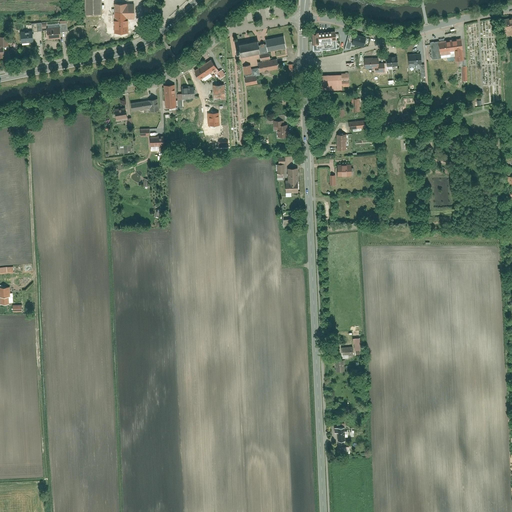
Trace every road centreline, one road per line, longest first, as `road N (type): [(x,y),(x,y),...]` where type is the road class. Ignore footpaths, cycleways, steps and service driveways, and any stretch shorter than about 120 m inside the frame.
road 1 (tertiary): [(324,511),(303,18)]
road 2 (residential): [(74,99),(182,71),(246,27),(303,18)]
road 3 (tertiary): [(198,0),(126,48),(0,79)]
road 4 (residential): [(511,8),(400,34),(303,18)]
